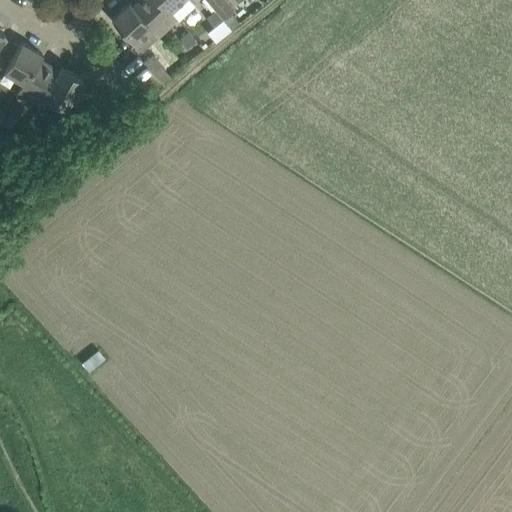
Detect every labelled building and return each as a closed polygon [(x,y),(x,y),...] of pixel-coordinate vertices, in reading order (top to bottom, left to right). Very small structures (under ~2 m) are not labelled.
[(159,35),(176,19),(158,0),(138,0),(132,6),(153,28),(159,35)] [(194,3),(191,0),(158,0),(176,19),(194,3)] [(215,11),(230,29),(239,21),(231,12),(234,9),(225,0),(207,0),(217,10),(215,11)] [(129,2),(112,18),(135,44),(151,29),(153,28),(132,6),(129,2)] [(215,42),(230,29),(215,11),(206,18),(212,26),(206,31),(215,42)] [(179,39),(186,48),(195,40),(189,32),(179,39)] [(21,80),(38,52),(21,41),(4,70),(21,80)] [(31,100),(52,65),(40,58),(42,54),(38,52),(21,80),(23,81),(17,91),(31,100)] [(143,61),(150,70),(160,62),(153,53),(143,61)] [(52,101),(70,71),(61,66),(59,70),(52,65),(31,100),(39,105),(45,96),(52,101)] [(80,84),(83,79),(70,71),(52,101),(65,108),(70,100),(74,102),(83,86),(80,84)] [(0,122),(10,128),(16,119),(2,110),(0,114),(0,122)] [(26,143),(33,132),(27,128),(20,139),(26,143)] [(39,151),(46,140),(33,132),(26,143),(39,151)] [(82,363),(89,371),(105,358),(98,349),(82,363)]
